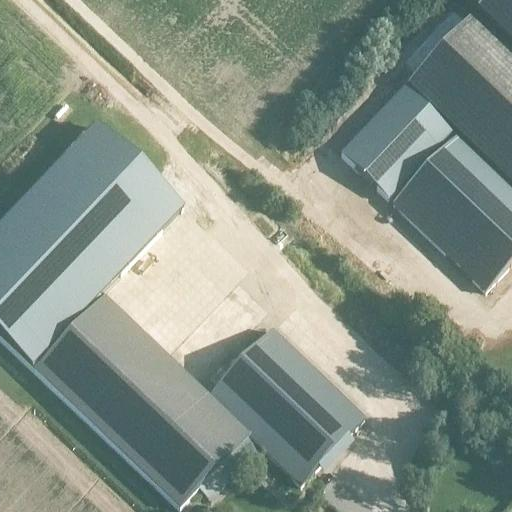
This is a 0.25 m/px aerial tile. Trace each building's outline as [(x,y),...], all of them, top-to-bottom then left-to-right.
[(511,0),(493,0),(474,20),(511,56),(511,0)] [(511,56),(474,20),(419,79),(511,167),(511,56)] [(388,205),(451,139),(404,94),(341,160),(388,205)] [(0,237),(0,344),(33,376),(185,217),(98,134),(0,237)] [(511,195),(456,142),(393,209),(485,297),(511,269),(511,195)] [(158,335),(205,285),(181,263),(134,312),(158,335)] [(103,303),(34,376),(175,511),(181,511),(223,468),(232,477),(245,464),(252,471),(263,459),(247,443),(249,442),(208,403),(164,361),(103,303)] [(271,336),(208,403),(249,442),(300,492),(364,425),(271,336)]
